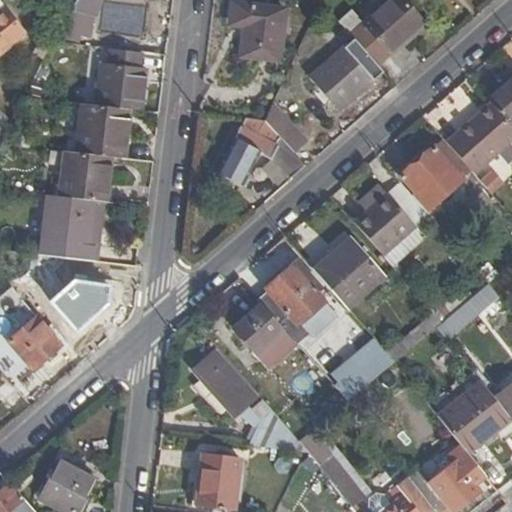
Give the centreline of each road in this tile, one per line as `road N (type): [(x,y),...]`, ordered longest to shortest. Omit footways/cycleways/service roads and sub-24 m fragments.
road 1 (residential): [(511,10),(154,322)]
road 2 (residential): [(154,322),(192,0)]
road 3 (residential): [(154,322),(0,460)]
road 4 (residential): [(131,511),(154,322)]
